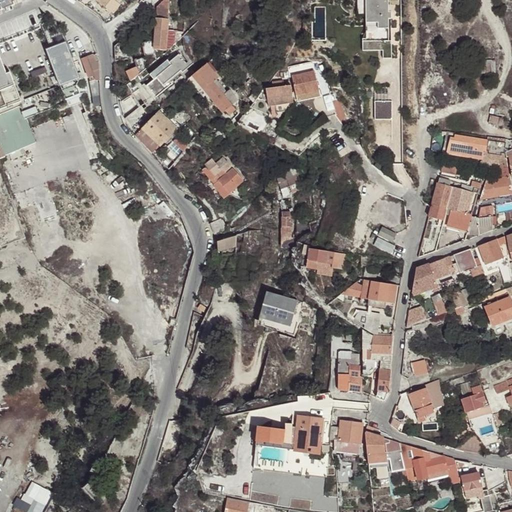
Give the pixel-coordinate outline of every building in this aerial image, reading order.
[(12,0),(0,0),(0,11),(15,5),(12,0)] [(121,5),(114,0),(98,0),(97,2),(107,9),(114,14),(121,5)] [(169,0),(164,0),(157,7),(155,30),(167,31),(169,0)] [(337,0),(336,2),(345,9),(351,0),(337,0)] [(361,0),(362,15),(371,14),(370,0),(361,0)] [(396,58),(393,0),(370,0),(372,40),(366,40),(366,51),(383,50),(383,58),(396,58)] [(107,9),(97,2),(93,10),(104,18),(107,14),(105,13),(107,9)] [(172,41),(175,44),(184,37),(184,24),(174,23),(172,41)] [(154,50),(165,51),(167,31),(155,30),(154,50)] [(175,44),(169,49),(172,53),(184,46),(184,37),(175,44)] [(114,46),(115,61),(128,60),(130,52),(122,40),(114,46)] [(63,86),(76,81),(80,80),(66,43),(46,52),(59,88),(63,86)] [(137,64),(140,71),(148,65),(142,52),(133,56),(137,64)] [(100,65),(97,55),(90,58),(90,57),(82,60),(91,82),(96,81),(100,81),(100,72),(100,65)] [(147,87),(156,98),(172,83),(170,81),(181,71),(182,73),(189,67),(179,55),(170,63),(168,60),(150,75),(154,80),(147,87)] [(0,111),(19,105),(21,104),(9,74),(6,75),(0,58),(0,111)] [(496,74),(496,61),(474,61),(474,75),(496,74)] [(296,95),(319,89),(315,71),(311,62),(299,65),(302,74),(292,77),(296,95)] [(126,70),(131,80),(140,71),(137,64),(126,70)] [(206,65),(192,77),(204,91),(212,85),(216,82),(218,80),(206,65)] [(398,65),(391,71),(400,80),(407,74),(398,65)] [(441,84),(454,86),(455,79),(442,77),(441,84)] [(80,94),(76,81),(63,86),(68,99),(80,94)] [(227,95),(216,82),(212,85),(231,106),(237,101),(230,92),(227,95)] [(231,106),(212,85),(204,91),(209,97),(223,113),(225,112),(231,106)] [(293,96),(291,86),(266,90),(268,99),(293,96)] [(297,100),(320,94),(319,89),(296,95),(297,100)] [(447,102),(460,104),(461,97),(448,95),(447,102)] [(294,103),(293,96),(268,99),(269,106),(294,103)] [(384,119),(392,118),(384,96),(376,100),(384,119)] [(345,114),(341,103),(334,105),(339,116),(345,114)] [(0,154),(33,142),(19,105),(0,111),(0,154)] [(236,111),(231,106),(225,112),(229,116),(236,111)] [(136,135),(152,153),(176,129),(159,112),(136,135)] [(454,123),(470,124),(471,116),(454,115),(454,123)] [(503,119),(491,116),(489,124),(501,127),(503,119)] [(401,117),(392,118),(393,131),(402,130),(401,117)] [(393,131),(392,118),(384,119),(386,133),(393,131)] [(454,125),(453,132),(469,134),(470,127),(454,125)] [(480,150),(481,139),(453,135),(453,140),(452,146),(480,150)] [(326,152),(333,149),(327,136),(320,140),(326,152)] [(487,141),(481,139),(480,150),(483,151),(492,153),(503,154),(504,153),(504,144),(487,141)] [(483,151),(480,150),(452,146),(453,140),(449,140),(445,152),(484,160),(483,151)] [(511,156),(511,149),(504,153),(503,154),(504,159),(508,158),(511,156)] [(504,159),(503,154),(492,153),(489,162),(504,159)] [(215,161),(222,168),(224,170),(231,163),(223,155),(215,161)] [(212,158),(206,164),(208,165),(216,174),(222,168),(215,161),(212,158)] [(220,178),(216,174),(208,165),(203,170),(226,196),(232,191),(230,189),(220,178)] [(298,175),(299,177),(302,175),(296,165),(292,167),(298,175)] [(442,165),(440,174),(455,176),(457,168),(442,165)] [(234,166),(227,172),(237,182),(244,177),(234,166)] [(289,180),(298,175),(292,167),(283,172),(286,176),(289,180)] [(507,177),(506,169),(499,170),(500,178),(507,177)] [(227,172),(220,178),(230,189),(237,182),(227,172)] [(283,172),(276,177),(277,179),(278,180),(286,176),(283,172)] [(304,186),(299,177),(298,175),(289,180),(295,191),(304,186)] [(511,195),(507,177),(500,178),(483,180),(478,200),(511,195)] [(237,182),(230,189),(232,191),(239,184),(237,182)] [(446,209),(452,187),(437,182),(432,204),(440,207),(446,209)] [(476,194),(477,189),(462,185),(460,190),(471,193),(476,194)] [(290,197),(288,187),(280,190),(282,199),(290,197)] [(460,190),(452,187),(446,209),(466,215),(471,193),(460,190)] [(432,204),(428,217),(437,219),(440,207),(432,204)] [(477,217),(491,216),(491,206),(479,206),(477,217)] [(466,215),(446,209),(442,225),(467,232),(468,227),(470,218),(471,216),(466,215)] [(280,226),(289,226),(292,225),(292,217),(290,217),(290,211),(279,213),(280,226)] [(491,225),(491,216),(477,217),(476,226),(491,225)] [(477,217),(470,218),(468,227),(476,226),(477,217)] [(213,236),(222,230),(217,222),(207,226),(213,236)] [(476,226),(468,227),(467,232),(466,234),(475,237),(476,236),(491,231),(491,225),(476,226)] [(290,248),(289,226),(280,226),(281,248),(290,248)] [(225,231),(227,238),(236,235),(234,227),(225,231)] [(397,236),(382,228),(377,236),(392,244),(397,236)] [(243,232),(236,235),(236,236),(217,242),(218,252),(236,246),(242,247),(243,232)] [(502,257),(507,255),(504,236),(496,239),(502,257)] [(381,248),(384,242),(374,237),(369,245),(379,251),(381,248)] [(492,241),(478,246),(485,263),(502,257),(496,239),(492,241)] [(395,247),(384,242),(381,248),(391,253),(395,247)] [(305,267),(332,272),(333,266),(343,268),(345,253),(334,251),(334,253),(308,249),(307,254),(305,267)] [(470,249),(454,255),(461,273),(471,269),(477,267),(470,249)] [(449,270),(453,268),(449,257),(444,258),(449,270)] [(444,258),(428,264),(435,281),(451,274),(449,270),(444,258)] [(415,268),(412,292),(436,285),(435,281),(428,264),(415,268)] [(473,276),(483,273),(481,266),(477,267),(471,269),(473,276)] [(365,269),(363,278),(376,280),(377,271),(365,269)] [(401,280),(402,272),(396,271),(394,279),(401,280)] [(372,281),(365,280),(363,284),(362,297),(369,298),(372,281)] [(389,284),(372,281),(369,298),(387,300),(389,284)] [(355,283),(342,294),(362,297),(363,284),(355,283)] [(397,285),(389,284),(387,300),(394,302),(397,285)] [(458,308),(468,304),(460,286),(451,290),(458,308)] [(276,292),(266,317),(296,327),(305,303),(276,292)] [(439,315),(447,312),(440,294),(432,296),(439,315)] [(385,306),(387,300),(369,298),(368,303),(385,306)] [(511,317),(511,305),(509,299),(485,308),(492,325),(511,317)] [(407,327),(421,322),(423,306),(409,310),(407,327)] [(354,320),(364,326),(366,313),(360,311),(354,320)] [(372,335),(377,335),(380,315),(366,313),(364,326),(364,329),(372,335)] [(372,336),(372,335),(364,329),(361,327),(361,375),(370,375),(376,367),(376,360),(370,359),(372,336)] [(342,342),(343,329),(332,329),(331,345),(342,345),(342,342)] [(391,354),(392,337),(372,336),(370,359),(376,360),(377,360),(378,354),(382,354),(391,354)] [(352,342),(342,342),(342,345),(331,345),(331,358),(339,358),(339,361),(349,362),(349,359),(358,359),(358,355),(351,354),(352,342)] [(428,371),(426,358),(414,361),(416,374),(428,371)] [(349,376),(360,377),(360,366),(358,366),(358,359),(349,359),(349,362),(349,376)] [(339,377),(349,376),(349,362),(339,361),(339,377)] [(388,381),(389,371),(380,370),(378,392),(388,392),(388,381)] [(348,391),(349,376),(339,377),(338,390),(348,391)] [(348,391),(361,392),(361,377),(360,377),(349,376),(348,391)] [(442,407),(439,384),(438,380),(424,385),(426,390),(432,405),(434,410),(442,407)] [(483,389),(481,381),(472,384),(469,386),(471,393),(483,389)] [(432,405),(426,390),(410,396),(415,411),(432,405)] [(406,404),(408,391),(400,394),(397,403),(406,404)] [(466,412),(482,406),(481,401),(485,400),(482,392),(462,399),(466,412)] [(315,399),(300,399),(299,410),(315,410),(315,399)] [(434,410),(432,405),(415,411),(418,419),(435,412),(434,410)] [(396,406),(393,414),(404,417),(406,409),(396,406)] [(400,433),(402,434),(404,426),(404,420),(392,416),(390,425),(400,433)] [(325,421),(298,418),(298,425),(296,440),(322,443),(325,421)] [(356,444),(362,444),(363,424),(342,422),(341,429),(340,441),(340,443),(356,444)] [(286,432),(260,429),(259,442),(293,446),(293,440),(296,440),(298,425),(286,426),(286,432)] [(369,427),(367,433),(383,438),(390,440),(381,429),(369,427)] [(390,455),(401,452),(399,443),(390,440),(383,438),(367,433),(366,432),(369,463),(388,461),(387,452),(389,453),(390,455)] [(470,454),(484,455),(480,441),(474,434),(453,449),(470,454)] [(322,443),(296,440),(296,447),(322,449),(322,443)] [(339,448),(339,453),(361,455),(362,448),(355,447),(356,444),(340,443),(340,448),(339,448)] [(399,443),(401,452),(411,450),(410,447),(399,443)] [(428,452),(410,447),(411,450),(419,479),(428,477),(427,473),(447,468),(447,467),(444,456),(428,452)] [(411,450),(401,452),(405,469),(408,482),(419,479),(411,450)] [(394,472),(405,469),(401,452),(390,455),(394,472)] [(456,460),(444,456),(447,467),(447,468),(448,473),(450,479),(460,477),(457,465),(456,460)] [(470,463),(456,460),(457,465),(460,477),(462,476),(472,475),(470,463)] [(279,468),(270,467),(269,475),(279,476),(279,468)] [(448,473),(447,468),(427,473),(428,477),(428,479),(448,473)] [(480,473),(472,475),(462,476),(466,490),(482,487),(480,473)] [(19,508),(27,511),(42,511),(52,489),(30,480),(19,508)] [(483,493),(482,487),(466,490),(467,496),(483,493)] [(490,511),(494,511),(490,495),(478,498),(481,511),(490,511)] [(228,500),(225,511),(271,511),(272,506),(266,505),(228,500)]
